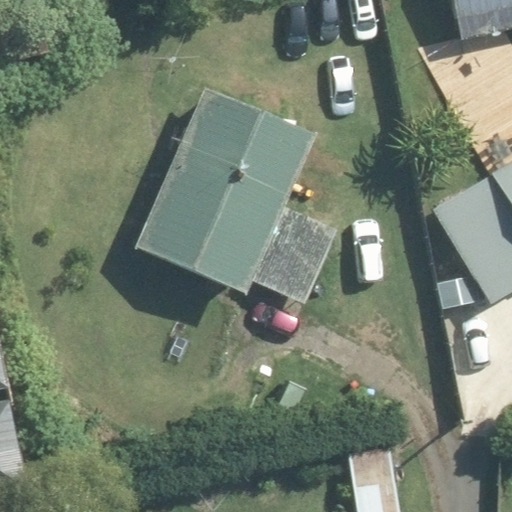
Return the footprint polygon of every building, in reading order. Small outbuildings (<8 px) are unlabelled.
[(511,0),(437,0),(447,50),(511,37),(511,0)] [(307,138),(193,87),(124,239),(233,289),(241,271),(303,299),(338,222),(281,197),(307,138)] [(511,160),(419,209),(475,316),(511,296),(511,160)] [(0,386),(8,385),(0,339),(0,386)] [(0,394),(0,475),(28,470),(14,392),(0,394)] [(390,511),(384,452),(340,456),(345,511),(390,511)]
